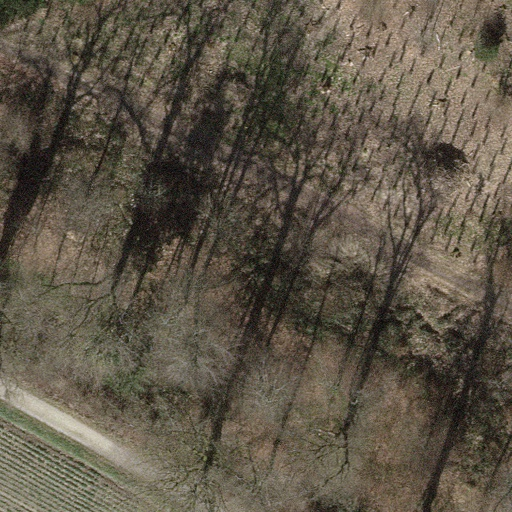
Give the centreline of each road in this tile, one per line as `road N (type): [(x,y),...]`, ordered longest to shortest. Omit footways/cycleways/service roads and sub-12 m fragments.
road 1 (track): [(511,307),(291,190),(0,53)]
road 2 (track): [(0,389),(214,511)]
